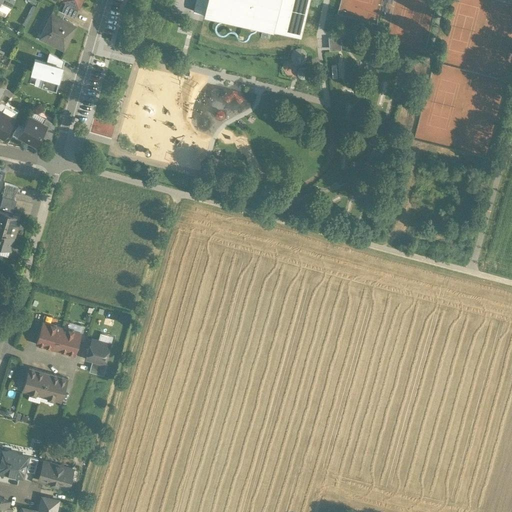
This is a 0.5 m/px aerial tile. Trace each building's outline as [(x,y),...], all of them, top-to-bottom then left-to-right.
[(78,6),(66,0),(65,0),(61,10),(65,12),(73,16),(78,6)] [(194,0),(193,6),(263,22),(261,29),(269,31),(270,23),(272,24),(301,31),(308,0),(194,0)] [(61,10),(54,7),(51,12),(62,18),(65,12),(61,10)] [(51,12),(40,34),(47,37),(46,40),(64,48),(69,38),(65,36),(68,31),(69,32),(73,23),(62,18),(51,12)] [(343,38),(333,39),(334,49),(344,48),(343,38)] [(301,65),(305,63),(307,60),(307,56),(305,52),(302,50),(298,50),(294,51),(292,55),(292,59),(294,63),(297,65),(301,65)] [(62,58),(49,51),(46,61),(60,66),(58,71),(61,71),(64,60),(62,58)] [(46,61),(34,58),(31,71),(44,75),(41,86),(56,90),(61,71),(58,71),(60,66),(46,61)] [(307,79),(309,76),(309,73),(308,71),(306,69),(303,68),(300,69),(298,71),(298,74),(299,77),(301,79),(304,80),(307,79)] [(2,111),(0,110),(0,136),(3,138),(14,118),(2,111)] [(23,128),(19,135),(20,136),(35,144),(40,135),(46,124),(43,123),(31,116),(23,128)] [(54,123),(46,119),(43,123),(46,124),(40,135),(50,141),(51,140),(54,123)] [(23,128),(17,125),(11,136),(18,139),(20,136),(19,135),(23,128)] [(17,187),(6,183),(2,195),(13,199),(17,187)] [(13,199),(2,195),(0,203),(0,206),(11,210),(14,199),(13,199)] [(19,215),(0,209),(0,230),(13,235),(19,215)] [(13,235),(0,230),(0,245),(9,248),(13,235)] [(61,326),(42,320),(35,343),(55,349),(61,326)] [(81,332),(61,326),(55,349),(74,355),(81,332)] [(109,343),(92,338),(86,358),(92,360),(103,363),(109,343)] [(103,363),(92,360),(89,371),(103,376),(107,364),(103,363)] [(48,373),(28,367),(22,390),(41,396),(48,373)] [(67,378),(48,373),(41,396),(61,401),(67,378)] [(15,452),(8,451),(6,452),(2,451),(0,461),(0,472),(22,477),(27,457),(17,454),(15,452)] [(38,459),(30,457),(27,471),(34,473),(38,459)] [(72,469),(44,461),(38,480),(67,488),(72,469)] [(0,511),(5,511),(7,507),(9,502),(2,500),(3,498),(0,497),(0,511)] [(58,501),(42,497),(40,505),(56,509),(58,501)]
